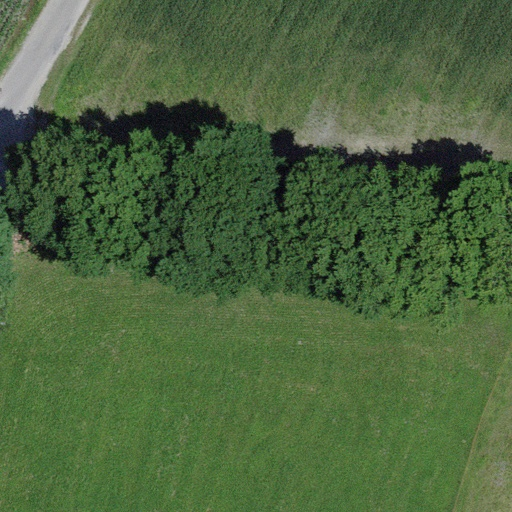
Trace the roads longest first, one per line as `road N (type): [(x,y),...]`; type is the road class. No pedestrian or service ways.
road 1 (track): [(511,215),(0,172)]
road 2 (unclassified): [(75,0),(0,137)]
